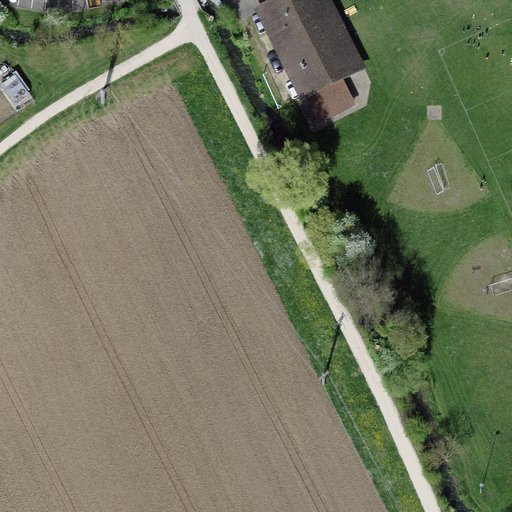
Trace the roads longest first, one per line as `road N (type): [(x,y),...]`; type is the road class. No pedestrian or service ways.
road 1 (track): [(431,511),(382,395),(196,27)]
road 2 (track): [(60,104),(196,27)]
